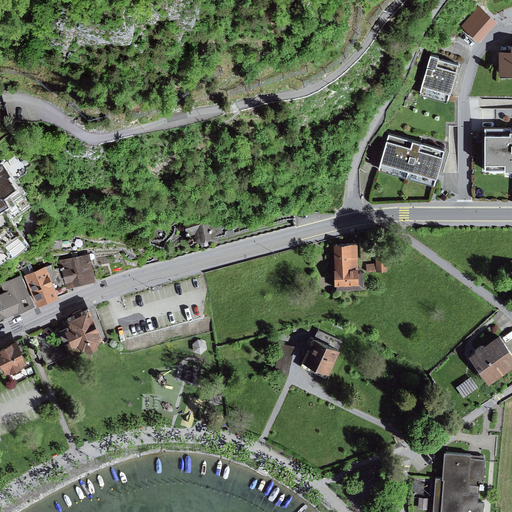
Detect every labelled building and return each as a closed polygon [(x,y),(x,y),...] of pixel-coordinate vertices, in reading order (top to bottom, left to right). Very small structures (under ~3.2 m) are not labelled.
[(483,5),(465,24),(480,38),(498,19),(483,5)] [(511,46),(499,46),(499,70),(511,70),(511,39),(511,46)] [(439,54),(430,52),(420,93),(447,100),(458,63),(439,57),(439,54)] [(511,124),(485,125),(485,166),(511,165),(511,124)] [(413,139),(389,132),(379,166),(435,182),(445,148),(441,148),(413,139)] [(0,177),(8,172),(10,170),(3,161),(0,162),(0,177)] [(15,181),(8,172),(0,177),(0,203),(3,201),(8,198),(2,191),(15,181)] [(0,223),(13,215),(3,201),(0,203),(0,223)] [(0,223),(0,260),(30,240),(13,215),(0,223)] [(220,219),(201,218),(184,220),(189,238),(198,237),(199,239),(201,239),(204,239),(205,236),(216,233),(215,229),(220,228),(222,225),(220,219)] [(358,241),(334,241),(334,281),(359,280),(358,241)] [(90,252),(61,259),(62,265),(67,284),(96,277),(90,252)] [(386,252),(376,252),(376,271),(387,270),(386,252)] [(67,284),(62,265),(54,267),(52,262),(25,273),(37,302),(68,291),(67,284)] [(0,317),(33,303),(19,271),(2,278),(7,290),(0,293),(0,317)] [(66,326),(59,330),(70,354),(105,338),(90,304),(66,315),(69,322),(65,324),(66,326)] [(52,323),(42,328),(45,333),(55,329),(52,323)] [(475,348),(470,352),(490,380),(511,363),(511,347),(499,330),(484,341),(481,340),(475,345),(475,348)] [(340,344),(313,332),(299,364),(326,376),(340,344)] [(17,337),(0,344),(0,358),(5,369),(10,367),(12,371),(23,366),(21,362),(28,359),(17,337)] [(295,345),(280,341),(274,368),(289,371),(295,345)] [(471,376),(457,385),(464,395),(478,386),(471,376)] [(432,511),(482,511),(484,501),(478,500),(479,484),(482,484),(485,455),(445,451),(443,476),(436,475),(432,511)] [(429,497),(419,496),(418,508),(428,509),(429,497)]
